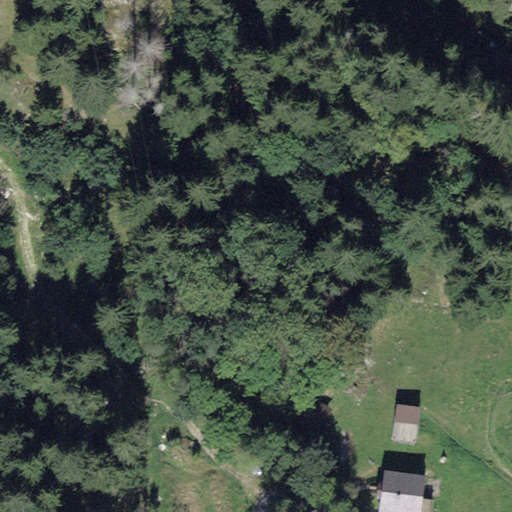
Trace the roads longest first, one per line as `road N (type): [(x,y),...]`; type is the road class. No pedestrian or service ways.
road 1 (track): [(0,160),(21,189),(30,259),(53,314),(125,382),(143,415)]
road 2 (track): [(268,506),(180,429),(143,415)]
